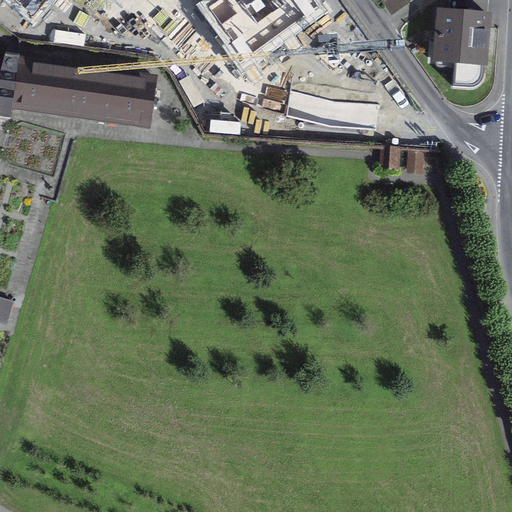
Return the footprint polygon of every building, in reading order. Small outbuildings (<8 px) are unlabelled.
[(21,0),(0,0),(0,23),(18,38),(39,13),(21,0)] [(485,14),(442,12),(440,64),(455,65),(454,86),(472,86),(477,85),(482,79),(483,72),(485,14)] [(0,105),(148,128),(155,82),(3,59),(1,63),(0,62),(0,105)] [(416,111),(369,108),(367,139),(414,142),(416,111)] [(395,170),(395,152),(385,152),(385,170),(395,170)] [(410,171),(420,171),(420,153),(410,153),(410,171)] [(12,303),(0,299),(0,319),(6,322),(12,303)]
